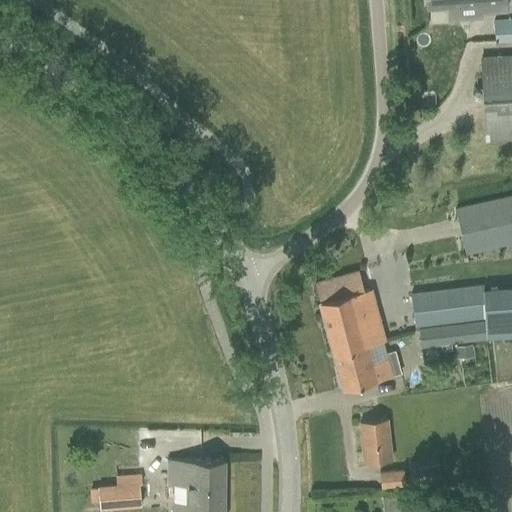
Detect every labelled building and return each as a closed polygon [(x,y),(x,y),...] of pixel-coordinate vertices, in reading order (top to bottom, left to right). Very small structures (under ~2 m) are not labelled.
[(511,0),(424,0),(425,8),(457,5),(458,13),(511,9),(511,0)] [(511,19),(493,20),(495,40),(511,39),(511,19)] [(511,137),(511,54),(480,57),(486,139),(511,137)] [(511,195),(456,207),(465,253),(511,242),(511,195)] [(376,307),(371,288),(364,290),(359,271),(315,283),(320,301),(318,301),(342,388),(361,383),(390,376),(381,343),(385,342),(376,307)] [(410,293),(414,325),(487,316),(483,284),(410,293)] [(418,328),(420,346),(487,338),(485,320),(418,328)] [(472,353),(471,344),(455,346),(456,355),(472,353)] [(360,422),(364,461),(392,458),(388,419),(360,422)] [(173,511),(223,511),(224,459),(166,458),(165,488),(173,489),(173,511)] [(440,481),(438,465),(409,468),(411,484),(440,481)] [(379,472),(381,487),(405,485),(403,469),(379,472)] [(97,486),(99,510),(140,507),(139,483),(97,486)] [(381,496),(382,511),(405,511),(404,494),(381,496)]
